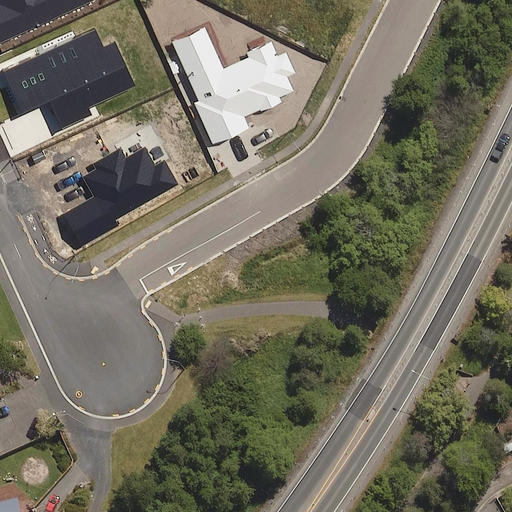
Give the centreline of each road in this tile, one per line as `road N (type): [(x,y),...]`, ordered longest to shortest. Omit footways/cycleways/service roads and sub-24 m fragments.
road 1 (residential): [(68,325),(322,168),(415,0)]
road 2 (motorway): [(294,511),(421,316),(511,133)]
road 3 (motorway): [(511,183),(409,378),(319,511)]
road 4 (residential): [(68,325),(29,278),(0,212)]
